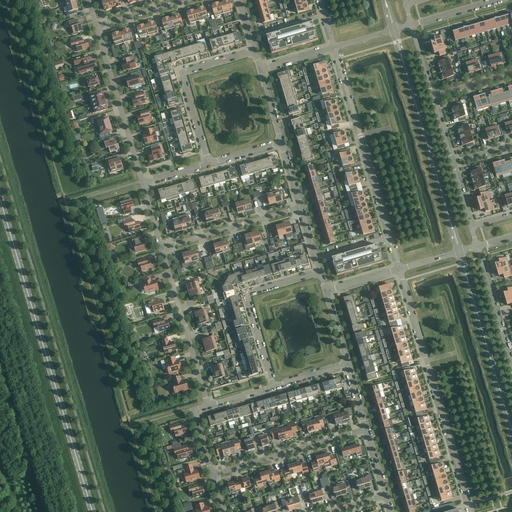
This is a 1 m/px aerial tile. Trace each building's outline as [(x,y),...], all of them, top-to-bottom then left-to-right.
[(113,8),(111,0),(110,0),(103,0),(102,1),(105,10),(106,10),(106,11),(111,9),(111,8),(113,7),(113,8)] [(221,4),(224,14),(232,11),(229,2),(228,1),(223,3),(223,4),(221,5),(221,4)] [(76,3),(66,6),(68,12),(66,13),(67,16),(76,13),(75,11),(78,10),(76,3)] [(221,5),(219,6),(218,4),(213,5),(213,7),(212,7),(215,16),(224,14),(221,4),(221,5)] [(257,6),(259,12),(268,9),(266,4),(257,6)] [(308,4),(296,7),(298,13),(309,10),(309,9),(308,10),(307,6),(307,7),(306,5),(308,4)] [(196,12),(198,19),(207,16),(205,9),(204,9),(203,8),(198,10),(198,11),(196,12)] [(259,12),(260,18),(270,15),(268,9),(259,12)] [(187,14),(189,21),(190,24),(199,21),(198,19),(196,12),(194,13),(193,11),(188,13),(188,14),(187,14)] [(262,24),(271,21),(270,15),(260,18),(262,24)] [(171,19),(173,26),(182,24),(180,17),(179,17),(178,16),(173,17),(173,19),(171,19)] [(68,22),(69,26),(70,28),(72,28),(73,30),(71,30),(73,35),(78,34),(78,32),(83,31),(81,25),(79,25),(77,19),(68,22)] [(171,19),(171,20),(169,20),(168,19),(163,20),(163,21),(162,22),(165,31),(174,28),(173,26),(171,19)] [(146,26),(149,36),(157,33),(155,24),(154,24),(153,23),(148,25),(148,26),(146,27),(146,26)] [(265,42),(267,41),(269,45),(271,54),(288,49),(285,41),(287,40),(288,45),(290,44),(289,40),(290,39),(293,48),(318,40),(315,32),(314,27),(313,23),(296,28),(296,27),(263,36),(265,42)] [(138,29),(137,29),(140,38),(149,36),(146,26),(146,27),(144,28),(143,26),(138,28),(138,29)] [(121,34),(124,43),(132,41),(130,31),(129,31),(128,30),(123,32),(124,33),(121,34)] [(458,31),(452,32),(455,41),(460,39),(458,31)] [(121,34),(119,35),(118,33),(113,35),(113,36),(112,36),(115,46),(124,43),(121,34)] [(235,45),(237,44),(237,45),(241,43),(242,43),(240,38),(242,37),(240,33),(239,33),(233,35),(235,44),(235,45)] [(235,44),(233,35),(227,36),(230,46),(235,44)] [(430,42),(432,48),(443,45),(441,39),(442,39),(441,35),(434,37),(435,41),(430,42)] [(230,46),(227,36),(221,38),(224,48),(224,47),(229,46),(230,46)] [(82,38),(76,40),(71,42),(72,48),(76,47),(78,52),(89,48),(87,40),(83,42),(82,38)] [(224,48),(221,38),(215,40),(218,49),(224,47),(224,48)] [(218,49),(215,40),(209,41),(209,42),(208,42),(210,49),(211,48),(212,51),(213,51),(218,50),(219,50),(218,49)] [(198,45),(200,54),(200,55),(201,55),(206,54),(206,53),(207,53),(206,50),(207,50),(205,43),(204,43),(198,45)] [(192,47),(195,56),(200,54),(198,45),(192,47)] [(434,54),(438,53),(439,56),(447,54),(445,50),(443,45),(432,48),(434,54)] [(195,57),(195,56),(192,47),(186,48),(189,58),(189,57),(194,56),(195,57)] [(189,58),(186,48),(180,50),(183,60),(184,60),(183,59),(189,58)] [(177,62),(178,62),(175,52),(174,49),(168,51),(169,53),(167,54),(169,61),(171,60),(172,63),(173,63),(177,62)] [(180,50),(175,52),(178,62),(178,61),(183,59),(183,60),(180,50)] [(505,63),(502,53),(493,55),(496,66),(499,65),(505,63)] [(167,54),(154,58),(163,62),(169,61),(167,54)] [(132,59),(131,55),(123,58),(124,62),(126,61),(126,63),(121,64),(123,71),(135,68),(133,60),(132,61),(132,59)] [(494,67),(496,66),(493,55),(485,58),(488,68),(494,67)] [(80,74),(96,69),(94,61),(90,63),(89,61),(90,60),(89,56),(73,60),(75,65),(78,64),(78,66),(77,66),(80,74)] [(438,68),(450,65),(450,64),(451,63),(451,62),(451,61),(450,61),(450,60),(449,60),(448,60),(447,56),(440,58),(441,61),(436,62),(436,63),(438,63),(439,66),(439,68),(438,68)] [(165,69),(163,62),(154,58),(158,71),(165,69)] [(480,59),(471,62),(474,72),(477,72),(483,70),(480,59)] [(56,69),(64,67),(62,61),(54,63),(56,69)] [(471,73),(474,72),(471,62),(462,64),(465,75),(471,73)] [(317,65),(313,66),(315,72),(327,69),(326,69),(326,67),(325,63),(317,65)] [(451,71),(450,65),(438,68),(438,69),(439,68),(440,72),(441,73),(440,74),(451,71)] [(166,70),(165,69),(158,71),(160,78),(170,75),(170,74),(169,70),(169,69),(166,70)] [(315,72),(316,78),(328,74),(327,75),(326,71),(325,69),(327,69),(315,72)] [(127,85),(128,88),(140,84),(139,80),(143,79),(140,71),(133,74),(134,78),(126,80),(126,81),(125,82),(126,85),(127,85)] [(291,77),(289,71),(287,72),(280,74),(277,75),(277,76),(279,80),(279,81),(280,81),(280,80),(289,78),(291,77)] [(454,80),(451,71),(440,74),(441,74),(442,77),(443,79),(441,80),(446,79),(447,82),(454,80)] [(328,75),(328,74),(316,78),(318,84),(330,80),(329,80),(328,77),(327,77),(327,75),(328,75)] [(93,78),(92,75),(84,77),(85,81),(86,80),(88,87),(90,87),(90,89),(94,88),(93,86),(99,84),(97,77),(93,78)] [(170,75),(160,78),(158,78),(160,84),(172,81),(172,80),(171,81),(170,75)] [(280,80),(280,81),(281,86),(291,83),(289,78),(280,80)] [(318,84),(320,89),(332,86),(330,86),(329,83),(329,81),(330,81),(330,80),(318,84)] [(172,81),(160,84),(162,90),(164,90),(164,89),(174,86),(173,86),(171,81),(172,81)] [(291,83),(281,86),(281,87),(282,86),(283,92),(292,89),(291,83)] [(164,89),(164,90),(165,95),(175,92),(173,87),(174,87),(174,86),(164,89)] [(332,86),(320,89),(322,95),(323,99),(330,96),(329,93),(333,92),(333,91),(332,92),(331,89),(330,87),(332,86)] [(292,89),(283,92),(285,98),(284,98),(294,95),(296,95),(295,88),(292,89)] [(496,92),(500,104),(508,101),(505,89),(504,89),(496,91),(496,92)] [(90,105),(103,101),(102,97),(103,97),(102,91),(90,95),(88,96),(89,100),(91,99),(92,104),(90,104),(90,105)] [(487,94),(491,106),(500,104),(496,92),(496,91),(487,94)] [(136,98),(132,99),(134,107),(145,103),(144,98),(145,98),(143,92),(135,94),(136,98)] [(175,92),(165,95),(167,101),(176,98),(175,93),(175,92)] [(479,97),(482,109),(491,106),(487,94),(479,96),(479,97)] [(294,95),(284,98),(285,98),(286,103),(286,104),(296,101),(294,95)] [(473,100),(470,100),(474,114),(478,113),(477,111),(482,109),(479,97),(479,96),(473,98),(473,100)] [(176,98),(167,101),(165,101),(167,108),(169,107),(170,108),(176,106),(176,105),(179,104),(179,103),(178,99),(177,99),(177,98),(176,98)] [(324,103),(326,109),(338,106),(337,105),(336,106),(335,103),(334,101),(336,100),(331,101),(330,98),(323,100),(324,103)] [(90,105),(92,104),(94,109),(91,109),(93,113),(95,113),(107,110),(105,104),(104,104),(103,101),(90,105)] [(297,106),(296,101),(286,104),(287,104),(288,109),(297,106)] [(451,114),(452,114),(463,111),(461,102),(453,104),(454,107),(450,108),(450,109),(451,109),(452,112),(453,114),(451,114)] [(299,112),(297,107),(297,106),(288,109),(287,109),(288,110),(287,110),(289,114),(289,115),(292,115),(293,116),(299,114),(299,113),(299,112)] [(338,112),(337,108),(336,107),(338,106),(326,109),(327,115),(339,112),(339,111),(338,112)] [(171,113),(172,119),(182,116),(182,115),(181,111),(181,110),(178,111),(177,109),(170,111),(171,112),(171,113)] [(150,122),(149,117),(150,116),(148,110),(140,112),(141,116),(137,117),(139,125),(150,122)] [(466,120),(463,111),(452,114),(452,115),(453,114),(454,118),(455,119),(453,120),(458,119),(459,122),(466,120)] [(339,112),(327,115),(329,121),(341,117),(340,117),(339,114),(338,114),(338,112),(339,112)] [(98,129),(110,125),(108,118),(102,120),(100,116),(91,119),(92,123),(96,122),(98,129)] [(183,121),(182,116),(172,119),(174,124),(184,121),(183,121)] [(303,124),(301,118),(300,117),(294,119),(294,120),(291,121),(291,122),(292,126),(293,127),(303,124)] [(341,117),(329,121),(331,127),(332,130),(339,128),(338,125),(343,123),(342,123),(341,123),(340,120),(340,118),(341,118),(341,117)] [(174,124),(176,130),(186,127),(185,127),(183,122),(184,122),(184,121),(174,124)] [(459,124),(460,127),(456,129),(457,129),(458,132),(459,134),(457,134),(457,135),(469,131),(467,122),(459,124)] [(304,130),(303,124),(293,127),(295,133),(294,133),(304,130)] [(110,125),(98,129),(99,134),(99,135),(100,139),(110,136),(109,132),(112,131),(111,129),(112,128),(111,125),(110,125)] [(502,136),(499,126),(490,128),(494,139),(502,136)] [(146,135),(143,136),(145,144),(157,140),(155,133),(159,132),(157,127),(145,131),(146,135)] [(186,127),(176,130),(173,131),(175,137),(177,136),(187,133),(185,128),(186,127)] [(494,139),(490,128),(482,131),(485,141),(491,140),(491,139),(494,139)] [(304,130),(294,133),(295,133),(297,138),(296,139),(306,136),(308,135),(307,129),(304,130)] [(333,135),(335,141),(347,137),(345,137),(344,134),(344,132),(345,132),(345,131),(341,133),(340,129),(332,132),(333,135)] [(471,137),(469,131),(457,135),(458,135),(459,134),(460,138),(460,140),(459,140),(471,137)] [(187,133),(177,136),(179,142),(189,139),(189,138),(188,139),(187,133)] [(308,135),(306,136),(296,139),(297,139),(298,144),(308,142),(310,141),(308,135)] [(347,137),(335,141),(337,147),(338,150),(345,148),(344,144),(348,143),(347,143),(346,140),(345,138),(347,137)] [(471,137),(459,140),(459,141),(460,140),(461,144),(462,144),(462,145),(461,146),(465,145),(466,148),(474,146),(471,137)] [(105,139),(98,141),(98,142),(100,149),(105,147),(106,149),(108,148),(110,153),(116,151),(116,153),(120,151),(118,145),(116,146),(114,140),(106,143),(105,139)] [(189,139),(179,142),(181,147),(190,145),(190,144),(188,139),(189,139)] [(308,142),(298,144),(298,145),(300,150),(299,150),(309,147),(308,142)] [(181,147),(178,148),(180,154),(183,153),(183,155),(188,153),(187,152),(193,150),(192,149),(191,145),(191,144),(190,144),(190,145),(181,147)] [(151,149),(152,153),(148,154),(150,161),(160,159),(159,154),(161,153),(159,147),(151,149)] [(300,150),(302,156),(311,153),(309,147),(299,150),(300,151),(300,150)] [(339,155),(341,161),(353,157),(351,157),(350,154),(350,152),(351,152),(351,151),(346,152),(345,149),(338,151),(339,155)] [(302,156),(301,156),(301,157),(302,161),(303,162),(306,161),(306,163),(313,161),(313,159),(311,153),(302,156)] [(271,168),(272,171),(278,169),(277,166),(279,166),(278,161),(276,162),(275,156),(274,157),(273,157),(269,158),(272,168),(271,168)] [(113,157),(105,159),(106,163),(109,162),(111,168),(108,169),(109,174),(124,169),(122,163),(120,164),(120,162),(119,159),(114,160),(113,157)] [(353,157),(341,161),(343,167),(343,166),(344,170),(351,168),(350,164),(354,163),(353,163),(352,160),(351,158),(353,157)] [(263,160),(266,170),(271,168),(272,168),(269,158),(268,158),(269,159),(263,160)] [(258,162),(257,162),(260,172),(261,174),(267,172),(266,170),(263,160),(263,161),(258,162)] [(502,175),(510,173),(507,161),(507,160),(498,163),(502,175)] [(252,164),(252,163),(251,163),(252,164),(254,173),(255,176),(261,174),(260,172),(257,162),(252,164)] [(251,164),(246,166),(246,165),(249,175),(254,173),(252,164),(251,163),(251,164)] [(496,177),(502,175),(498,163),(492,164),(496,177)] [(249,175),(246,165),(245,165),(241,166),(240,167),(241,170),(239,170),(241,177),(243,176),(243,177),(249,175)] [(305,168),(307,174),(315,172),(317,171),(315,165),(306,168),(305,168)] [(482,175),(480,167),(479,166),(472,168),(473,171),(469,172),(469,173),(470,173),(471,176),(472,178),(470,178),(482,175)] [(228,170),(231,180),(237,178),(238,178),(236,171),(235,172),(234,168),(233,169),(229,170),(228,170)] [(358,177),(357,177),(356,174),(355,172),(357,172),(357,171),(352,172),(351,169),(344,171),(345,175),(347,181),(359,177),(358,177)] [(225,182),(231,180),(228,170),(228,171),(223,173),(222,172),(225,182)] [(319,177),(317,171),(315,172),(307,174),(308,180),(316,178),(319,177)] [(219,184),(225,182),(222,172),(222,173),(217,174),(216,174),(219,184)] [(214,185),(219,184),(216,174),(211,176),(211,175),(214,185)] [(208,187),(214,185),(211,175),(210,175),(211,176),(205,178),(205,177),(208,187)] [(472,184),(484,181),(482,175),(470,178),(470,179),(472,178),(473,182),(473,183),(472,184)] [(202,189),(208,187),(205,177),(204,177),(200,178),(199,179),(200,182),(198,182),(200,189),(202,188),(202,189)] [(357,187),(356,184),(360,183),(360,182),(359,183),(358,179),(358,180),(357,178),(359,177),(347,181),(348,186),(349,186),(349,190),(357,187)] [(318,183),(316,178),(308,180),(310,186),(318,183)] [(196,190),(197,190),(196,183),(194,184),(193,180),(192,181),(188,182),(187,182),(190,192),(191,195),(197,193),(196,190)] [(475,189),(474,190),(478,189),(479,192),(487,190),(484,181),(472,184),(473,184),(474,187),(475,187),(475,189)] [(182,184),(184,194),(190,192),(187,182),(187,183),(182,184)] [(320,189),(318,183),(310,186),(312,191),(320,189)] [(176,186),(179,196),(184,194),(182,184),(181,184),(181,185),(176,186)] [(170,188),(170,187),(174,200),(180,198),(179,196),(176,186),(170,188)] [(174,200),(170,187),(170,188),(165,190),(164,189),(167,199),(168,201),(174,200)] [(167,199),(164,189),(163,189),(159,190),(158,191),(159,194),(158,194),(160,201),(161,200),(161,201),(167,199)] [(313,197),(321,195),(324,194),(324,193),(321,193),(320,189),(312,191),(313,197)] [(361,192),(363,192),(363,191),(358,192),(357,189),(350,191),(353,201),(364,197),(363,197),(362,194),(361,192)] [(265,203),(266,203),(266,202),(268,202),(269,204),(270,204),(270,203),(276,202),(273,193),(272,190),(269,190),(270,194),(268,195),(263,196),(265,203)] [(273,193),(276,202),(281,200),(281,201),(282,200),(282,198),(284,197),(285,197),(283,190),(278,192),(274,193),(273,193)] [(476,198),(478,204),(489,201),(487,196),(488,195),(487,192),(480,194),(481,197),(476,198)] [(315,203),(316,203),(325,200),(324,194),(321,195),(313,197),(315,203)] [(511,205),(511,201),(510,194),(501,197),(504,207),(510,206),(511,205)] [(366,203),(365,203),(364,200),(363,198),(364,197),(353,201),(354,206),(366,203)] [(123,202),(120,202),(122,210),(123,210),(125,215),(132,213),(130,208),(134,207),(131,199),(127,200),(127,199),(126,199),(125,199),(124,199),(123,200),(123,201),(123,202)] [(243,202),(242,202),(244,211),(249,210),(251,209),(249,201),(249,200),(247,201),(243,202)] [(326,201),(323,202),(317,204),(315,205),(317,210),(325,208),(328,207),(326,201)] [(489,201),(478,204),(480,210),(484,209),(485,212),(493,210),(491,207),(489,201)] [(237,211),(238,213),(237,213),(238,213),(239,213),(244,211),(242,202),(241,203),(237,204),(232,205),(234,212),(235,212),(234,212),(237,211)] [(366,203),(354,206),(356,212),(368,209),(368,208),(366,209),(365,205),(365,204),(366,203)] [(328,207),(325,208),(317,210),(319,216),(327,214),(329,213),(328,207)] [(220,209),(217,210),(216,210),(211,211),(211,212),(213,220),(218,219),(220,218),(219,216),(222,215),(222,216),(220,209)] [(368,209),(356,212),(358,218),(369,214),(368,214),(367,211),(366,209),(368,209)] [(206,213),(201,214),(203,221),(206,220),(206,222),(208,222),(213,220),(211,212),(210,212),(206,213)] [(188,214),(178,217),(182,229),(187,228),(190,227),(192,227),(192,226),(189,218),(188,214)] [(327,214),(319,216),(321,222),(329,220),(327,214)] [(369,214),(358,218),(359,224),(371,220),(370,220),(369,217),(368,215),(369,215),(369,214)] [(105,215),(99,217),(101,225),(107,223),(105,215)] [(170,224),(172,230),(175,229),(175,231),(177,231),(182,229),(178,217),(179,221),(174,222),(170,224)] [(127,218),(123,220),(123,222),(124,223),(125,229),(128,228),(130,233),(140,229),(138,222),(134,223),(133,220),(128,221),(127,218)] [(330,225),(329,220),(321,222),(322,228),(330,225)] [(371,220),(359,224),(361,229),(373,226),(371,226),(371,223),(370,223),(370,221),(371,220)] [(292,233),(289,224),(288,224),(288,225),(283,226),(285,235),(286,234),(290,233),(292,233)] [(322,228),(324,233),(332,231),(330,225),(322,228)] [(284,235),(285,235),(283,226),(278,228),(278,227),(276,228),(277,230),(274,231),(276,237),(280,236),(284,235)] [(372,228),(371,227),(373,226),(361,229),(363,235),(375,232),(374,231),(373,232),(372,228)] [(334,237),(332,231),(324,233),(326,239),(334,237)] [(255,248),(254,244),(255,244),(259,242),(264,241),(262,234),(261,234),(261,235),(259,236),(258,234),(258,233),(257,234),(251,235),(255,248)] [(246,250),(255,248),(251,235),(246,237),(245,237),(245,238),(245,240),(243,240),(242,240),(246,250)] [(146,250),(144,242),(141,243),(140,241),(141,241),(140,236),(132,239),(133,243),(134,245),(133,245),(136,253),(146,250)] [(335,243),(334,237),(326,239),(327,245),(329,245),(335,243)] [(225,243),(220,244),(223,253),(224,253),(228,251),(228,252),(229,251),(227,242),(225,243)] [(212,249),(211,249),(213,256),(218,255),(218,254),(222,253),(223,253),(220,244),(215,246),(213,246),(214,247),(214,249),(212,249)] [(378,245),(361,250),(361,249),(328,258),(330,264),(333,263),(334,267),(337,276),(353,271),(350,263),(352,262),(353,267),(355,266),(354,262),(355,261),(358,270),(383,262),(380,251),(378,245)] [(195,265),(195,262),(194,261),(197,261),(201,259),(199,253),(197,254),(196,252),(189,254),(193,266),(195,265)] [(189,254),(182,256),(183,258),(180,259),(180,258),(182,265),(189,263),(190,267),(193,266),(189,254)] [(306,255),(300,257),(303,268),(309,266),(306,255)] [(297,268),(302,266),(303,268),(300,257),(294,259),(297,268)] [(496,264),(497,270),(509,267),(509,266),(508,266),(507,261),(506,257),(499,260),(500,263),(496,264)] [(146,259),(137,261),(139,268),(141,268),(142,272),(152,269),(150,261),(147,262),(146,259)] [(294,259),(288,260),(291,269),(297,268),(294,259)] [(276,262),(280,274),(280,273),(285,271),(282,260),(276,262)] [(285,271),(291,269),(288,260),(283,262),(282,260),(285,271)] [(276,262),(277,264),(271,265),(274,276),(280,274),(276,262)] [(272,277),(269,266),(263,268),(266,278),(272,277)] [(509,267),(497,270),(499,275),(499,276),(503,275),(504,278),(511,276),(511,272),(510,272),(509,267)] [(254,280),(260,279),(257,268),(251,269),(254,280)] [(257,268),(260,279),(266,277),(266,278),(263,268),(258,269),(257,268)] [(251,269),(245,271),(248,282),(254,280),(251,269)] [(245,271),(239,273),(243,285),(243,284),(248,282),(245,271)] [(234,274),(237,287),(243,285),(239,273),(234,274)] [(229,277),(225,283),(232,286),(236,284),(237,287),(234,274),(234,275),(229,277)] [(145,288),(147,293),(150,292),(150,293),(154,292),(154,291),(158,290),(157,286),(158,286),(157,284),(156,284),(155,280),(151,282),(150,278),(143,280),(144,284),(143,284),(144,288),(145,288)] [(197,282),(186,285),(186,286),(187,286),(188,291),(199,288),(197,282)] [(225,283),(222,288),(224,294),(235,290),(233,291),(232,286),(225,283)] [(378,288),(380,294),(392,290),(390,284),(382,286),(382,287),(378,288)] [(199,288),(188,291),(190,297),(201,294),(199,288)] [(237,296),(235,290),(224,294),(225,294),(226,299),(225,299),(225,300),(237,296)] [(380,294),(382,300),(394,296),(393,296),(392,296),(391,293),(391,291),(392,291),(392,290),(380,294)] [(225,300),(226,306),(237,302),(236,297),(237,296),(225,300)] [(342,299),(343,305),(354,301),(352,296),(342,299)] [(394,296),(382,300),(384,305),(395,302),(394,302),(393,299),(392,297),(394,296)] [(155,297),(147,299),(143,300),(145,305),(148,304),(150,310),(152,312),(154,312),(154,313),(164,310),(161,299),(156,301),(155,297)] [(346,310),(356,307),(354,301),(343,305),(345,305),(346,310)] [(237,302),(226,306),(228,305),(230,311),(239,308),(237,302)] [(384,305),(385,311),(397,308),(397,307),(396,308),(395,304),(394,304),(394,303),(395,302),(384,305)] [(346,310),(348,316),(357,313),(356,307),(346,310)] [(230,317),(241,314),(239,308),(230,311),(231,316),(230,317)] [(399,313),(397,314),(396,310),(396,308),(397,308),(385,311),(387,317),(399,313)] [(196,319),(207,316),(205,310),(194,313),(195,313),(196,319)] [(359,319),(357,313),(348,316),(350,321),(359,319)] [(389,323),(390,326),(397,324),(396,321),(400,319),(399,319),(398,316),(397,314),(399,314),(399,313),(387,317),(389,323)] [(230,317),(232,323),(244,319),(242,319),(241,314),(230,317)] [(198,325),(208,322),(209,324),(212,323),(209,315),(207,316),(196,319),(198,325)] [(164,322),(163,319),(152,322),(154,328),(157,327),(159,332),(170,329),(167,321),(164,322)] [(246,325),(244,319),(232,323),(233,322),(235,328),(246,325)] [(350,327),(350,328),(363,324),(361,324),(359,319),(350,321),(352,327),(350,327)] [(364,330),(363,324),(350,328),(352,334),(364,330)] [(398,327),(397,324),(390,326),(391,329),(392,335),(404,332),(404,331),(403,332),(402,328),(402,329),(401,327),(402,326),(398,327)] [(246,327),(234,331),(236,337),(248,333),(246,327)] [(353,336),(354,341),(367,338),(365,332),(353,336)] [(403,333),(404,332),(392,335),(394,341),(406,338),(406,337),(404,338),(403,334),(403,333)] [(237,342),(248,339),(247,334),(248,333),(236,337),(237,336),(239,342),(237,342)] [(158,339),(159,343),(160,346),(162,346),(165,353),(176,350),(173,342),(168,344),(166,337),(158,339)] [(213,337),(207,339),(203,340),(203,341),(205,346),(215,343),(213,337)] [(365,339),(367,338),(354,341),(356,347),(367,344),(365,339)] [(406,338),(394,341),(396,347),(407,343),(406,343),(405,340),(404,338),(406,338)] [(237,342),(239,348),(250,345),(248,339),(237,342)] [(215,343),(205,346),(206,352),(217,349),(215,343)] [(396,347),(397,353),(409,349),(408,349),(407,346),(406,344),(408,344),(407,343),(396,347)] [(357,347),(359,353),(370,349),(368,344),(367,344),(356,347),(357,347)] [(241,348),(242,353),(252,351),(250,345),(239,348),(241,348)] [(359,353),(361,358),(370,356),(368,350),(370,350),(370,349),(359,353)] [(409,349),(397,353),(399,358),(411,355),(410,355),(409,352),(408,352),(408,350),(409,349)] [(253,356),(252,351),(242,353),(244,359),(255,356),(253,356)] [(401,364),(402,367),(409,365),(408,362),(413,361),(412,360),(411,361),(410,357),(409,356),(411,355),(399,358),(401,364)] [(244,359),(246,365),(256,362),(255,356),(244,359)] [(361,358),(362,364),(372,361),(370,356),(361,358)] [(166,360),(161,362),(162,365),(166,364),(167,369),(166,369),(167,374),(169,373),(169,374),(176,372),(176,373),(181,372),(179,368),(181,367),(179,360),(176,361),(175,357),(166,360)] [(363,370),(373,367),(372,361),(362,364),(364,370),(363,370)] [(246,365),(247,370),(247,371),(258,368),(256,362),(246,365)] [(221,365),(215,366),(211,368),(213,374),(223,371),(221,365)] [(363,370),(364,376),(375,373),(373,367),(363,370)] [(403,372),(405,378),(417,375),(417,374),(415,375),(414,371),(414,370),(415,369),(410,370),(410,367),(402,369),(403,372)] [(247,371),(247,370),(246,371),(247,377),(259,374),(257,368),(258,368),(247,371)] [(223,371),(213,374),(214,379),(214,380),(224,377),(224,379),(229,378),(228,374),(227,370),(223,371)] [(375,373),(364,376),(366,382),(377,379),(375,373)] [(417,375),(405,378),(407,384),(418,380),(417,380),(416,377),(415,375),(417,375)] [(188,391),(185,380),(181,381),(180,377),(172,379),(173,383),(172,384),(175,395),(188,391)] [(343,388),(344,391),(348,390),(346,383),(341,384),(339,378),(333,380),(336,390),(343,388)] [(327,380),(327,381),(330,391),(336,390),(333,380),(328,382),(327,380)] [(418,380),(407,384),(408,390),(420,386),(419,386),(418,383),(417,383),(417,381),(418,381),(418,380)] [(330,391),(327,381),(321,382),(325,393),(330,391)] [(316,384),(319,396),(320,396),(319,395),(325,393),(321,382),(316,384)] [(316,385),(310,387),(314,398),(319,396),(316,384),(316,385)] [(373,387),(370,389),(371,395),(379,392),(378,386),(377,386),(376,385),(373,386),(373,387)] [(410,395),(422,392),(420,392),(419,389),(419,387),(420,386),(408,390),(410,395)] [(314,398),(310,387),(305,389),(307,398),(313,396),(313,398),(314,398)] [(305,389),(299,390),(302,400),(307,398),(305,389)] [(293,391),(296,401),(302,400),(299,390),(293,392),(293,391)] [(287,392),(290,403),(296,401),(293,391),(287,392)] [(371,395),(373,400),(381,398),(379,392),(371,395)] [(421,394),(420,393),(422,392),(410,395),(412,401),(423,398),(423,397),(422,398),(421,394)] [(279,395),(282,406),(288,404),(285,393),(279,395)] [(279,395),(279,396),(273,398),(276,407),(282,406),(279,395)] [(384,397),(381,398),(373,400),(375,406),(383,404),(386,403),(384,397)] [(268,400),(270,409),(276,407),(273,398),(268,400)] [(412,401),(413,407),(425,403),(424,403),(423,400),(422,398),(423,398),(412,401)] [(262,401),(265,411),(270,409),(268,400),(262,401)] [(256,402),(259,412),(265,411),(262,401),(256,403),(256,401),(256,402)] [(256,402),(250,403),(253,414),(259,412),(256,402)] [(425,404),(425,403),(413,407),(415,413),(416,416),(423,414),(422,411),(427,409),(425,409),(424,406),(424,404),(425,404)] [(248,404),(242,406),(245,416),(251,415),(248,404)] [(375,406),(376,412),(384,409),(383,404),(375,406)] [(236,407),(239,418),(245,416),(242,406),(236,407)] [(236,409),(231,410),(234,421),(234,420),(239,418),(236,407),(236,409)] [(340,414),(343,425),(347,423),(347,422),(349,421),(348,416),(352,414),(350,408),(343,410),(344,413),(340,414)] [(384,409),(376,412),(378,418),(386,415),(384,409)] [(231,410),(225,412),(228,423),(234,421),(231,410)] [(334,420),(336,425),(338,425),(339,426),(343,425),(340,414),(339,411),(335,412),(328,414),(330,420),(330,421),(334,420)] [(222,423),(228,421),(228,423),(225,412),(219,414),(223,425),(222,423)] [(207,416),(210,427),(216,425),(217,427),(213,414),(207,416)] [(213,414),(217,427),(223,425),(219,414),(214,415),(213,414)] [(315,421),(312,422),(315,432),(321,430),(320,427),(324,426),(323,424),(327,423),(327,421),(325,415),(325,414),(314,417),(315,421)] [(424,417),(423,414),(416,416),(417,419),(419,425),(430,422),(430,421),(429,422),(428,418),(427,417),(429,416),(424,417)] [(388,421),(386,415),(378,418),(380,423),(388,421)] [(303,428),(306,427),(308,433),(315,432),(312,422),(308,423),(307,419),(301,421),(303,428)] [(388,421),(380,423),(382,429),(389,427),(393,426),(391,420),(388,421)] [(419,425),(420,431),(432,427),(431,427),(430,424),(429,422),(431,422),(430,422),(419,425)] [(283,429),(286,440),(290,439),(290,437),(293,437),(292,433),(297,432),(295,423),(287,425),(288,428),(283,429)] [(180,427),(179,424),(169,426),(171,433),(174,432),(176,437),(186,433),(184,426),(180,427)] [(278,428),(270,430),(273,439),(278,437),(279,441),(282,440),(283,441),(286,440),(283,429),(282,426),(277,427),(278,428)] [(432,428),(432,427),(420,431),(422,437),(434,433),(433,433),(432,430),(431,430),(431,428),(432,428)] [(382,431),(384,437),(392,435),(390,429),(382,431)] [(257,445),(261,443),(262,447),(269,445),(267,440),(268,440),(267,435),(263,436),(262,432),(254,434),(257,445)] [(422,437),(424,442),(436,439),(435,439),(434,439),(433,436),(432,434),(434,433),(422,437)] [(248,440),(244,441),(246,447),(247,447),(248,451),(254,449),(253,446),(257,445),(254,434),(247,436),(248,440)] [(386,443),(394,441),(397,440),(395,434),(392,435),(384,437),(386,443)] [(226,442),(230,455),(232,454),(232,456),(236,455),(235,450),(236,449),(236,450),(240,449),(237,439),(232,441),(226,442)] [(436,439),(424,442),(425,448),(437,445),(437,444),(436,445),(435,441),(434,440),(436,439)] [(386,443),(387,449),(395,446),(394,441),(386,443)] [(215,446),(218,455),(221,454),(223,453),(224,458),(228,457),(228,456),(230,455),(226,442),(221,445),(220,444),(215,446)] [(350,447),(352,454),(356,453),(357,456),(361,455),(362,457),(366,456),(363,446),(360,447),(359,444),(351,447),(350,447)] [(437,445),(425,448),(427,454),(439,450),(438,451),(437,447),(436,447),(436,445),(437,445)] [(177,455),(178,460),(182,459),(183,459),(184,460),(186,459),(186,458),(193,456),(191,448),(187,449),(186,446),(174,449),(175,456),(177,455)] [(387,449),(389,455),(397,452),(395,446),(387,449)] [(341,465),(346,464),(344,459),(348,458),(347,455),(352,454),(350,447),(349,448),(340,450),(341,453),(338,454),(341,465)] [(441,456),(439,456),(438,453),(438,451),(439,451),(439,450),(427,454),(429,460),(430,463),(437,461),(436,458),(441,456)] [(399,458),(397,452),(389,455),(391,460),(399,458)] [(322,456),(325,466),(325,468),(337,465),(334,455),(329,457),(328,453),(324,454),(324,455),(322,456)] [(318,455),(315,456),(316,460),(310,462),(313,472),(321,469),(320,468),(325,466),(322,456),(319,456),(318,455)] [(392,466),(400,464),(399,458),(391,460),(392,466)] [(296,462),(296,463),(294,464),(296,473),(302,472),(303,474),(308,473),(305,464),(300,465),(300,462),(299,462),(298,461),(296,462)] [(438,464),(437,461),(430,463),(431,466),(433,472),(444,469),(444,468),(443,469),(442,465),(442,466),(441,464),(443,463),(438,464)] [(296,473),(294,464),(291,465),(291,464),(290,463),(288,464),(288,465),(288,466),(287,466),(288,469),(283,470),(286,479),(291,478),(291,475),(296,473)] [(400,464),(392,466),(394,472),(406,469),(404,463),(400,464)] [(187,473),(184,474),(185,479),(184,480),(185,481),(186,481),(186,482),(192,480),(193,481),(195,480),(196,479),(199,478),(197,470),(193,472),(191,465),(185,467),(187,473)] [(444,469),(433,472),(434,478),(446,475),(446,474),(445,475),(444,471),(443,471),(443,470),(444,469)] [(265,471),(268,482),(269,484),(280,481),(278,472),(272,473),(271,470),(269,471),(269,470),(268,470),(265,471)] [(268,482),(265,471),(262,472),(261,473),(262,473),(259,474),(260,477),(255,478),(258,488),(264,486),(263,483),(268,482)] [(406,471),(403,472),(395,474),(397,480),(405,478),(408,477),(406,471)] [(367,475),(368,475),(361,477),(364,489),(370,487),(369,486),(371,485),(369,481),(373,480),(371,474),(367,475)] [(434,478),(436,484),(448,480),(446,480),(445,477),(445,475),(446,475),(434,478)] [(359,490),(364,489),(361,477),(355,479),(354,476),(350,477),(353,486),(356,485),(357,489),(359,489),(359,490)] [(238,483),(240,489),(244,488),(244,489),(250,487),(249,481),(250,481),(248,477),(245,478),(245,479),(242,480),(242,481),(238,483)] [(397,480),(398,486),(406,483),(405,478),(397,480)] [(436,484),(438,489),(449,486),(448,486),(447,483),(446,481),(448,481),(448,480),(436,484)] [(337,483),(338,486),(341,496),(346,494),(346,493),(347,492),(346,488),(349,487),(347,481),(344,482),(344,481),(337,483)] [(398,486),(400,492),(408,489),(411,488),(409,483),(410,483),(409,482),(406,483),(398,486)] [(238,483),(234,484),(233,483),(230,484),(230,483),(226,484),(227,487),(228,487),(230,493),(231,493),(232,494),(234,493),(234,492),(235,491),(236,493),(240,491),(240,489),(238,483)] [(192,493),(194,498),(204,495),(202,487),(198,488),(197,485),(188,487),(190,494),(192,493)] [(336,497),(341,496),(338,486),(332,488),(331,486),(328,487),(330,493),(333,492),(334,496),(335,496),(336,497)] [(449,486),(438,489),(439,495),(451,492),(450,492),(449,489),(448,487),(449,486)] [(314,491),(318,503),(323,501),(322,499),(324,499),(323,495),(326,494),(324,488),(321,489),(321,491),(315,493),(314,491)] [(408,489),(400,492),(402,497),(410,495),(408,489)] [(312,504),(318,503),(314,491),(308,493),(304,494),(306,500),(309,499),(310,503),(312,503),(312,504)] [(451,492),(439,495),(441,501),(453,498),(453,497),(451,498),(450,494),(450,493),(451,492)] [(413,494),(410,495),(402,497),(403,503),(414,500),(413,494)] [(298,498),(291,500),(294,510),(300,508),(299,506),(300,506),(299,502),(302,501),(301,495),(297,496),(298,498)] [(289,511),(294,510),(291,500),(285,502),(284,500),(281,501),(283,507),(286,506),(287,510),(288,509),(289,511)] [(405,509),(413,506),(416,506),(414,500),(403,503),(405,509)] [(268,507),(269,511),(276,511),(276,509),(279,508),(277,502),(274,503),(274,505),(268,507)] [(195,511),(211,511),(210,509),(209,509),(208,506),(204,507),(203,503),(195,506),(196,509),(195,510),(195,511)] [(454,503),(432,509),(432,511),(435,511),(455,506),(454,503)]
